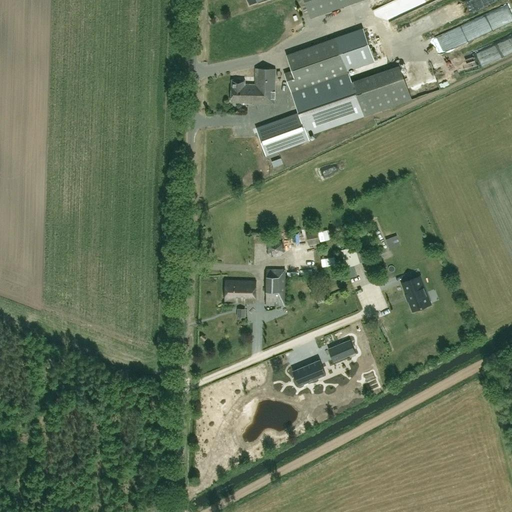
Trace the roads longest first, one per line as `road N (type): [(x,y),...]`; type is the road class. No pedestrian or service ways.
road 1 (unclassified): [(180,511),(195,0)]
road 2 (track): [(207,511),(511,347)]
